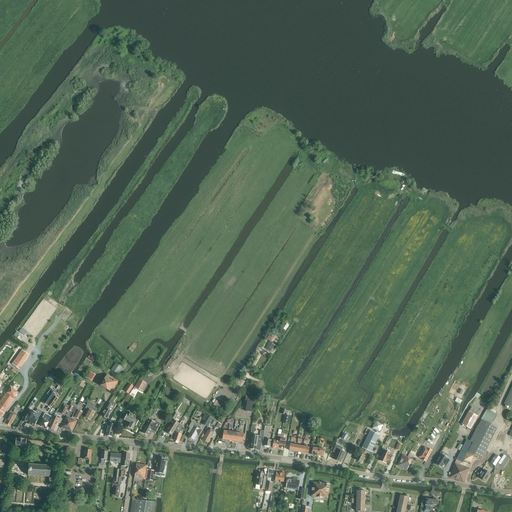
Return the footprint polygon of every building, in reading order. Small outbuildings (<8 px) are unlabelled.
[(273,354),(277,347),(272,344),(273,343),(271,342),(274,338),(270,335),(267,340),(270,342),(266,349),(273,354)] [(23,360),(18,356),(12,364),(17,368),(23,360)] [(169,360),(166,365),(171,368),(174,363),(173,362),(170,360),(169,360)] [(116,363),(111,370),(117,374),(122,367),(116,363)] [(91,372),(87,378),(92,381),(95,375),(91,372)] [(118,381),(107,375),(101,385),(112,392),(118,381)] [(142,391),(146,384),(139,380),(135,387),(142,391)] [(130,383),(125,391),(128,393),(133,386),(130,383)] [(511,408),(511,386),(503,404),(511,408)] [(0,419),(4,414),(14,399),(18,393),(10,387),(6,393),(0,401),(0,419)] [(47,406),(51,400),(53,398),(56,394),(56,393),(52,390),(49,395),(43,403),(47,406)] [(52,407),(58,398),(55,396),(49,405),(52,407)] [(253,412),(255,397),(245,396),(244,402),(246,403),(245,411),(253,412)] [(107,419),(111,412),(111,411),(114,406),(112,405),(109,403),(101,416),(107,419)] [(84,417),(87,419),(91,421),(97,409),(88,404),(86,408),(89,410),(84,417)] [(471,407),(462,424),(468,428),(471,429),(478,417),(480,412),(471,407)] [(128,428),(133,430),(136,426),(139,422),(135,419),(136,417),(128,412),(130,409),(128,408),(124,415),(126,417),(125,420),(129,423),(128,425),(130,426),(128,428)] [(29,413),(24,422),(27,423),(27,424),(30,425),(31,425),(34,427),(38,418),(35,416),(37,413),(31,410),(29,413)] [(468,451),(476,455),(482,458),(491,439),(497,428),(490,425),(496,415),(488,410),(474,433),(476,435),(472,442),(467,439),(456,460),(461,462),(468,451)] [(10,412),(4,423),(10,426),(16,415),(10,412)] [(59,418),(56,417),(57,415),(55,415),(53,420),(52,420),(49,427),(51,428),(51,429),(53,430),(54,429),(54,430),(59,418)] [(66,430),(72,419),(66,416),(61,428),(66,430)] [(204,424),(207,426),(212,418),(209,416),(204,424)] [(47,429),(52,420),(48,418),(46,420),(43,418),(39,425),(47,429)] [(77,421),(72,419),(66,430),(72,433),(77,421)] [(149,420),(142,433),(148,436),(151,430),(156,433),(161,424),(156,421),(155,422),(149,420)] [(377,420),(373,428),(380,431),(384,424),(377,420)] [(108,425),(105,435),(112,437),(115,427),(116,424),(110,421),(108,425)] [(172,436),(179,424),(174,421),(166,432),(172,436)] [(181,431),(183,423),(182,422),(171,439),(174,440),(179,442),(182,434),(179,433),(180,431),(181,431)] [(190,428),(188,432),(190,434),(188,437),(195,441),(202,431),(200,429),(200,428),(200,426),(192,422),(189,427),(189,428),(190,428)] [(213,434),(215,431),(211,429),(209,431),(208,431),(203,440),(208,443),(213,434)] [(278,449),(281,433),(281,431),(279,430),(277,441),(274,441),(273,448),(278,449)] [(256,450),(261,450),(262,439),(263,439),(264,431),(261,431),(261,436),(258,435),(258,436),(252,435),(251,449),(256,450)] [(371,452),(380,436),(371,431),(362,448),(363,448),(356,460),(362,463),(365,456),(364,455),(367,450),(371,452)] [(342,452),(343,448),(336,445),(333,452),(336,453),(333,459),(340,462),(344,453),(342,452)] [(423,448),(418,457),(421,459),(425,462),(431,452),(431,451),(427,448),(426,449),(423,447),(423,448)] [(381,458),(379,461),(385,464),(387,459),(390,461),(393,456),(389,455),(390,453),(384,450),(382,449),(379,457),(381,458)] [(90,464),(92,451),(84,450),(83,459),(88,460),(88,464),(90,464)] [(437,461),(435,464),(442,468),(444,464),(446,466),(448,464),(450,460),(447,459),(448,458),(447,457),(448,456),(447,455),(444,453),(443,453),(442,455),(441,454),(439,458),(438,458),(437,461)] [(120,463),(121,454),(118,454),(118,455),(115,454),(111,454),(110,462),(120,463)] [(130,454),(129,454),(124,454),(123,461),(122,461),(121,466),(128,467),(130,454)] [(403,455),(397,466),(407,470),(412,459),(403,455)] [(495,466),(500,458),(496,455),(490,463),(495,466)] [(498,463),(501,465),(506,457),(504,455),(498,463)] [(158,458),(156,473),(161,474),(161,476),(165,476),(165,472),(164,472),(166,459),(158,458)] [(469,469),(459,465),(455,463),(450,478),(464,483),(469,469)] [(29,465),(28,475),(29,475),(29,476),(29,475),(33,475),(33,476),(37,476),(41,476),(41,477),(41,476),(45,476),(45,477),(45,476),(49,476),(49,477),(50,476),(51,476),(54,476),(55,467),(52,467),(51,468),(50,468),(51,466),(50,466),(50,465),(50,466),(46,466),(46,465),(46,466),(42,466),(42,465),(42,466),(38,465),(34,465),(30,465),(30,464),(30,465),(29,465)] [(145,480),(147,465),(137,464),(135,478),(145,480)] [(484,470),(479,478),(485,482),(490,474),(484,470)] [(283,482),(285,474),(277,473),(277,475),(275,474),(273,484),(275,484),(276,481),(283,482)] [(505,488),(508,475),(501,473),(498,486),(505,488)] [(258,474),(256,484),(255,489),(262,490),(262,489),(265,490),(266,477),(264,477),(264,475),(258,474)] [(287,479),(286,488),(298,490),(298,488),(299,481),(287,479)] [(313,482),(311,497),(328,499),(330,484),(313,482)] [(422,502),(421,507),(425,508),(424,510),(430,511),(431,507),(432,500),(426,499),(426,500),(422,500),(422,502)] [(153,511),(155,502),(132,500),(130,511),(153,511)]
